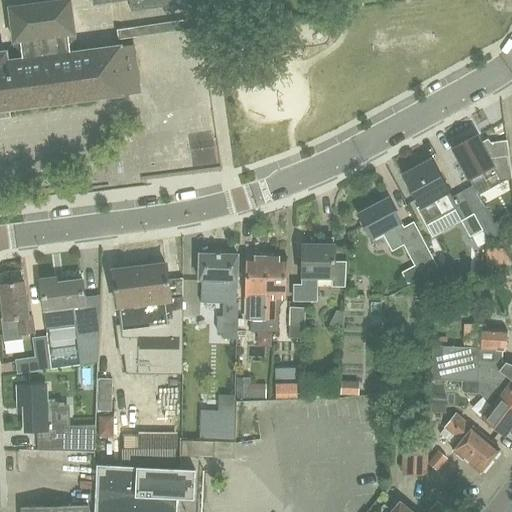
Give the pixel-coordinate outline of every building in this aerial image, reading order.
[(0,110),(97,97),(97,94),(105,93),(105,96),(140,91),(134,44),(77,52),(69,0),(66,0),(9,8),(14,42),(15,41),(18,60),(7,61),(5,52),(0,52),(0,110)] [(92,0),(93,4),(119,0),(129,0),(131,11),(184,3),(183,0),(92,0)] [(118,39),(191,29),(190,19),(116,29),(118,39)] [(511,180),(511,168),(508,143),(493,145),(485,149),(478,136),(453,149),(469,180),(483,173),(491,188),(501,183),(511,180)] [(450,194),(432,160),(404,176),(421,208),(420,209),(427,223),(443,214),(443,215),(456,208),(451,198),(452,197),(450,194)] [(462,192),(474,214),(490,242),(501,236),(511,229),(511,214),(494,223),(488,214),(473,186),(462,192)] [(471,236),(482,229),(474,214),(462,192),(452,197),(451,198),(456,208),(462,220),(471,236)] [(389,200),(359,216),(371,239),(382,233),(392,251),(403,245),(420,277),(438,267),(413,222),(404,227),(389,200)] [(488,244),(483,233),(473,239),(478,249),(486,245),(488,244)] [(335,246),(316,246),(303,246),(303,278),(304,278),(304,286),(295,286),(295,301),(317,301),(317,278),(331,278),(331,287),(345,287),(345,265),(335,265),(335,246)] [(238,257),(208,256),(200,256),(199,282),(202,282),(202,292),(222,293),(222,304),(216,304),(216,318),(217,318),(217,330),(222,339),(236,339),(237,304),(233,304),(234,288),(237,289),(238,257)] [(266,333),(267,257),(248,257),(246,314),(250,314),(249,333),(266,333)] [(288,258),(267,257),(266,333),(278,333),(278,310),(276,310),(277,299),(287,299),(288,258)] [(166,265),(114,271),(118,307),(119,307),(122,324),(116,325),(119,346),(123,345),(127,373),(182,373),(183,298),(183,278),(182,270),(175,271),(174,267),(167,268),(166,265)] [(73,317),(86,315),(85,306),(82,281),(57,284),(57,278),(39,280),(43,311),(46,330),(58,328),(75,326),(73,317)] [(16,319),(18,334),(32,333),(29,305),(26,306),(23,282),(0,285),(0,297),(3,321),(16,319)] [(304,308),(289,308),(288,338),(302,339),(302,326),(304,326),(304,308)] [(479,347),(480,326),(467,326),(467,346),(479,347)] [(501,349),(505,349),(505,330),(480,329),(480,348),(441,347),(430,347),(429,380),(440,380),(460,381),(491,382),(503,392),(499,397),(511,406),(511,364),(504,362),(500,362),(501,349)] [(86,347),(77,349),(78,352),(79,364),(97,362),(99,331),(84,333),(86,347)] [(28,373),(27,360),(15,362),(17,374),(28,373)] [(267,385),(251,385),(251,377),(237,377),(237,398),(251,398),(267,398),(267,385)] [(112,380),(97,379),(96,411),(111,411),(112,380)] [(359,382),(341,381),(341,395),(359,396),(359,382)] [(503,392),(491,382),(460,381),(459,390),(462,392),(477,392),(493,405),(482,419),(505,437),(511,426),(511,406),(499,397),(503,392)] [(296,398),(296,384),(274,384),(275,398),(296,398)] [(46,402),(46,385),(17,386),(18,405),(24,405),(25,431),(41,431),(42,450),(63,451),(94,452),(95,427),(54,429),(53,401),(46,402)] [(409,390),(408,398),(416,399),(417,391),(409,390)] [(444,413),(445,397),(431,396),(430,413),(444,413)] [(235,442),(236,414),(202,412),(200,440),(235,442)] [(461,442),(453,452),(479,473),(499,449),(473,427),(472,428),(455,415),(444,428),(461,442)] [(428,432),(404,432),(402,473),(426,474),(428,432)] [(446,459),(437,452),(427,464),(436,471),(446,459)] [(195,471),(97,467),(95,511),(174,511),(175,500),(193,501),(195,471)] [(408,511),(395,501),(387,511),(383,508),(381,508),(380,511),(408,511)] [(433,511),(446,511),(448,510),(439,502),(431,509),(433,511)]
